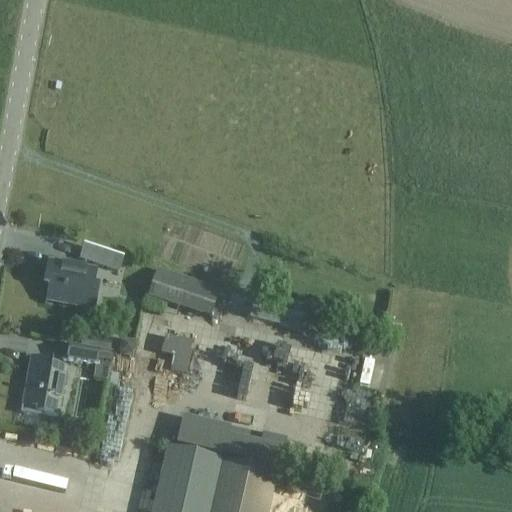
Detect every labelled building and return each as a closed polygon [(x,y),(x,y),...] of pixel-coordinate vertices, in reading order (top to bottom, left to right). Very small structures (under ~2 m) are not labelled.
[(79,260),(119,274),(123,260),(83,247),(79,260)] [(96,275),(48,265),(45,280),(50,281),(46,301),(94,311),(98,290),(93,289),(96,275)] [(157,270),(147,298),(165,304),(181,310),(191,282),(175,276),(157,270)] [(248,319),(297,331),(301,317),(286,314),(289,304),(275,301),(273,310),(253,305),(248,319)] [(65,345),(109,353),(112,339),(68,331),(65,345)] [(135,343),(122,341),(120,354),(132,356),(135,343)] [(363,352),(378,355),(380,346),(365,343),(363,352)] [(64,347),(61,362),(81,365),(98,368),(99,364),(100,353),(64,347)] [(220,375),(222,363),(209,360),(206,372),(220,375)] [(52,365),(31,362),(22,409),(43,413),(42,417),(56,420),(65,373),(51,370),(52,365)] [(367,362),(365,387),(377,388),(378,377),(385,377),(386,364),(367,362)] [(279,405),(281,363),(267,363),(265,404),(279,405)] [(118,376),(111,375),(109,386),(116,387),(118,376)] [(151,511),(268,511),(277,477),(166,451),(151,511)] [(289,460),(287,480),(314,483),(316,463),(289,460)]
